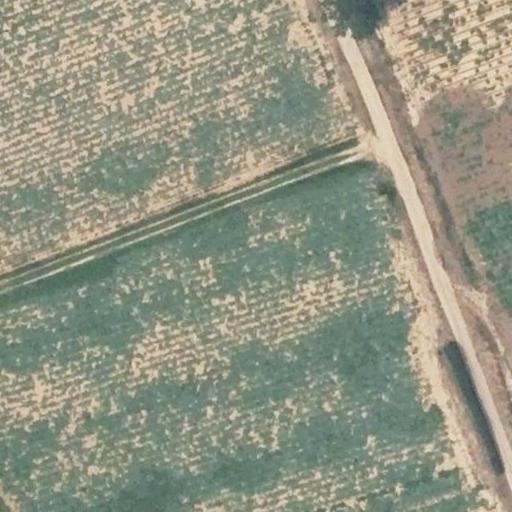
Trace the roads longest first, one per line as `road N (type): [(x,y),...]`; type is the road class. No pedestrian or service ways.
road 1 (track): [(326,0),(388,139),(511,468)]
road 2 (track): [(0,288),(388,139)]
